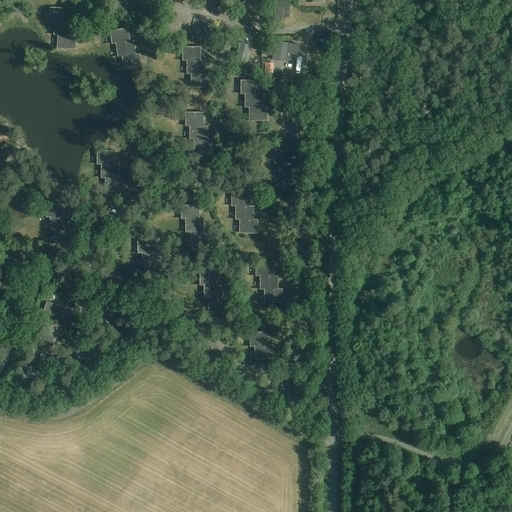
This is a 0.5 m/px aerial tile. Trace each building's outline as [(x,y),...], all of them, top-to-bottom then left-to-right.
[(290,7),(290,0),(276,0),(274,19),(282,20),(283,6),(290,7)] [(50,21),(55,21),(69,22),(69,12),(69,8),(51,7),(50,21)] [(73,22),(69,22),(55,21),(54,35),(58,35),(72,35),(73,29),(73,22)] [(214,29),(214,28),(213,27),(212,25),(211,24),(210,22),(209,22),(205,24),(205,25),(201,28),(199,28),(198,29),(196,30),(196,31),(199,37),(201,37),(202,36),(205,35),(205,34),(205,33),(208,31),(210,31),(212,30),(214,29)] [(116,43),(131,41),(129,28),(110,30),(112,44),(116,43)] [(76,35),(72,35),(58,35),(58,48),(76,49),(76,42),(76,35)] [(118,57),(122,56),(136,54),(134,41),(131,41),(116,43),(118,57)] [(299,47),(299,45),(275,43),(273,60),(288,61),(288,54),(298,55),(299,47)] [(187,60),(201,60),(201,47),(183,47),(183,60),(187,60)] [(136,54),(122,56),(124,70),(142,67),(140,54),(136,54)] [(191,74),(205,74),(206,60),(201,60),(187,60),(187,74),(191,74)] [(272,73),(273,63),(266,63),(265,72),(272,73)] [(210,74),(205,74),(191,74),(191,87),(210,88),(210,74)] [(245,94),(259,93),(259,80),(241,80),(241,94),(245,94)] [(245,107),(249,107),(264,107),(264,94),(259,93),(245,94),(245,107)] [(264,107),(249,107),(249,121),(268,121),(268,107),(264,107)] [(190,126),(204,125),(204,112),(186,112),(186,126),(190,126)] [(0,146),(1,148),(7,143),(5,141),(10,137),(0,124),(0,146)] [(204,125),(190,126),(190,139),(194,139),(208,139),(208,125),(204,125)] [(208,139),(194,139),(194,153),(212,153),(212,139),(208,139)] [(7,143),(1,148),(3,150),(0,153),(0,156),(9,167),(21,157),(10,144),(9,145),(7,143)] [(279,163),(293,163),(294,150),(275,150),(275,163),(279,163)] [(97,164),(102,164),(116,164),(116,151),(98,151),(97,164)] [(284,177),(298,177),(298,163),(293,163),(279,163),(279,177),(284,177)] [(120,164),(116,164),(102,164),(101,178),(106,178),(120,178),(120,164)] [(298,177),(284,177),(284,190),(302,190),(302,177),(298,177)] [(120,178),(106,178),(106,192),(124,192),(124,178),(120,178)] [(236,206),(250,206),(250,192),(232,192),(232,206),(236,206)] [(51,217),(65,216),(65,203),(46,203),(46,217),(51,217)] [(186,219),(200,218),(200,204),(181,205),(182,219),(186,219)] [(240,220),(254,220),(254,206),(250,206),(236,206),(236,219),(240,220)] [(65,216),(51,217),(51,230),(55,230),(69,230),(69,216),(65,216)] [(200,218),(186,219),(186,232),(190,232),(204,231),(204,218),(200,218)] [(258,220),(254,220),(240,220),(240,233),(258,233),(258,220)] [(69,230),(55,230),(55,244),(74,244),(74,230),(69,230)] [(204,231),(190,232),(191,246),(209,245),(209,231),(204,231)] [(142,253),(157,252),(156,239),(138,239),(138,253),(142,253)] [(157,252),(142,253),(143,266),(161,266),(161,252),(157,252)] [(256,276),(260,276),(274,275),(274,262),(256,262),(256,276)] [(204,285),(218,285),(219,271),(200,271),(200,285),(204,285)] [(265,289),(279,289),(279,275),(274,275),(260,276),(260,289),(265,289)] [(209,299),(222,298),(223,285),(218,285),(204,285),(204,299),(209,299)] [(279,289),(265,289),(265,303),(283,303),(283,289),(279,289)] [(222,298),(209,299),(208,312),(227,313),(227,299),(222,298)] [(251,346),(255,346),(269,345),(268,331),(249,333),(251,346)] [(269,345),(255,346),(256,360),(274,358),(273,344),(269,345)] [(300,402),(302,385),(282,382),(281,391),(264,388),(262,397),(300,402)]
